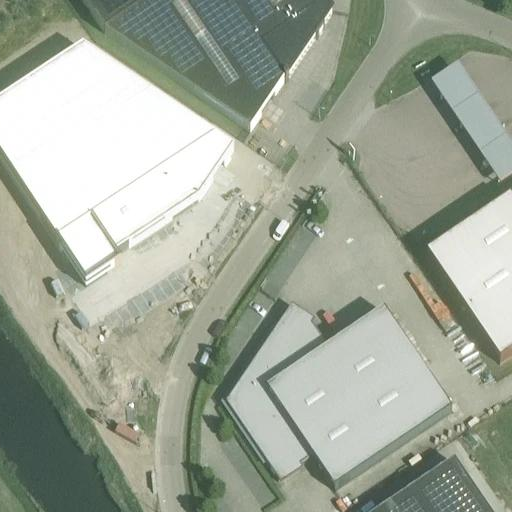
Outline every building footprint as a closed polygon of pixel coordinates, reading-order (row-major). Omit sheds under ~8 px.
[(10,0),(0,0),(0,71),(1,74),(42,46),(10,0)] [(79,0),(103,35),(249,134),(284,83),(285,85),(288,83),(287,81),(315,39),(316,41),(324,30),(322,29),(331,15),(320,0),(79,0)] [(200,202),(234,153),(82,50),(0,105),(0,158),(88,289),(123,266),(118,258),(200,202)] [(499,188),(511,179),(511,150),(457,68),(430,86),(499,188)] [(511,198),(426,257),(499,365),(511,356),(511,198)] [(402,274),(416,265),(406,249),(392,258),(402,274)] [(415,284),(420,303),(437,298),(431,279),(415,284)] [(312,327),(289,311),(225,405),(278,483),(312,460),(334,493),(451,413),(383,313),(328,350),(312,327)] [(486,511),(453,464),(382,511),(486,511)]
